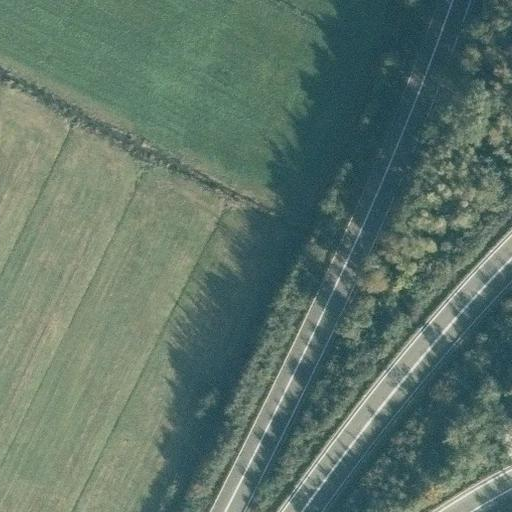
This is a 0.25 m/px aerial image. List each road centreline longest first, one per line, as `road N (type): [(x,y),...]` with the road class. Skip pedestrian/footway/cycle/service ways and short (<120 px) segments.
road 1 (motorway): [(461,0),(391,185),(239,511)]
road 2 (motorway): [(304,511),(389,396),(511,261)]
